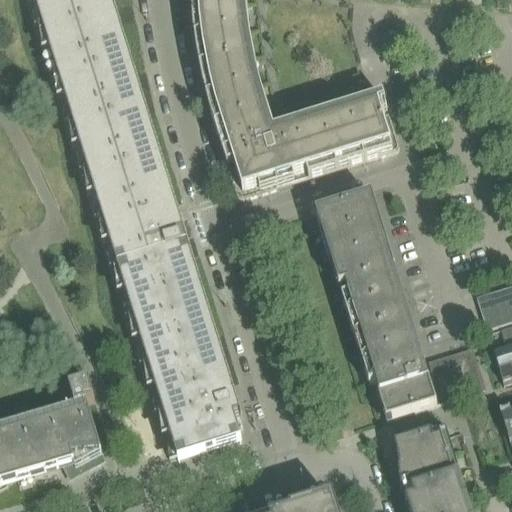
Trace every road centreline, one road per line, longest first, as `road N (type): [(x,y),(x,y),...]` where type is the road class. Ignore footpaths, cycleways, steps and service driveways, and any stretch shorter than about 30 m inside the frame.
road 1 (unclassified): [(286,473),(217,230)]
road 2 (unclassified): [(217,230),(180,116),(157,0)]
road 3 (unclassified): [(217,230),(401,174)]
road 4 (residential): [(401,174),(458,343)]
road 5 (unclassified): [(164,511),(286,473)]
